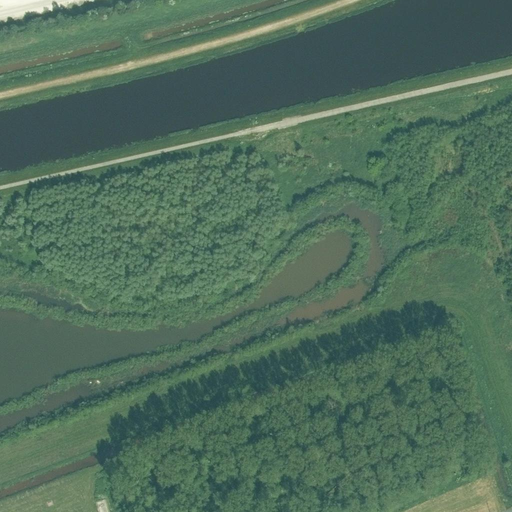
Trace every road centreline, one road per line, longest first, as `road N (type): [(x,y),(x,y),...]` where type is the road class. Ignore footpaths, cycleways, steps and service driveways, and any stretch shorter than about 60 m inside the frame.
road 1 (track): [(0,94),(349,0)]
road 2 (unclassified): [(511,71),(280,124)]
